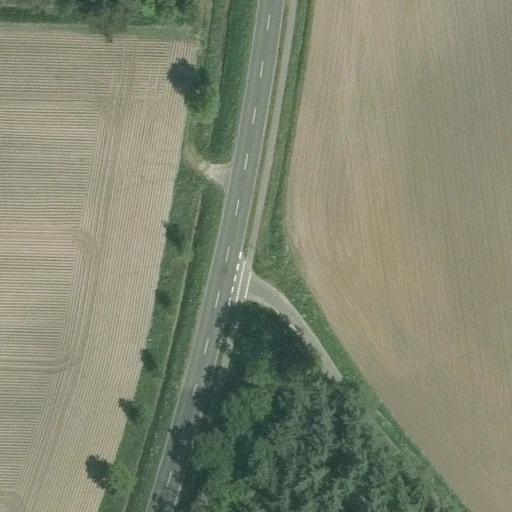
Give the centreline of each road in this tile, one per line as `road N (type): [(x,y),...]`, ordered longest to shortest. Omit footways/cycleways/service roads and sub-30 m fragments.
road 1 (unclassified): [(219,265),(286,315),(444,511)]
road 2 (tertiary): [(264,0),(219,265)]
road 3 (tertiary): [(219,265),(151,511)]
